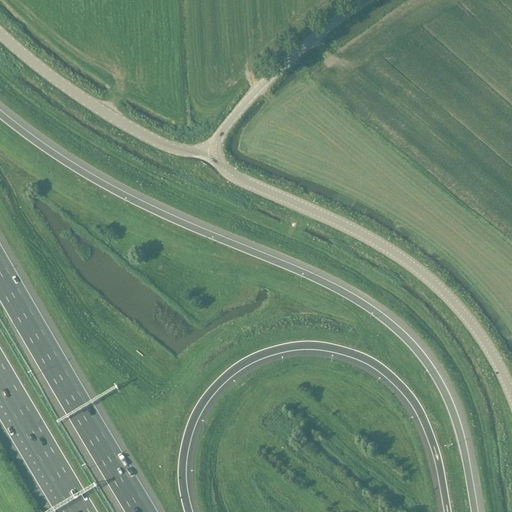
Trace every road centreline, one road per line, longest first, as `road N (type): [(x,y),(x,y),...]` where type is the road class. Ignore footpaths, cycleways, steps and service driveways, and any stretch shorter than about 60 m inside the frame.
road 1 (motorway): [(475,511),(445,394),(400,331),(331,286),(134,200),(42,148),(0,112)]
road 2 (motorway): [(189,511),(185,450),(203,403),(247,361),(297,346),(342,350),(391,375),(425,423),(446,511)]
road 3 (tertiary): [(511,396),(478,334),(436,285),(364,235),(230,175),(216,146)]
road 4 (motorway): [(140,511),(0,271)]
road 5 (unclassified): [(216,146),(185,151),(153,139),(52,78),(0,34)]
road 6 (tertiary): [(216,146),(256,90),(368,0)]
road 7 (motorway): [(0,375),(82,511)]
